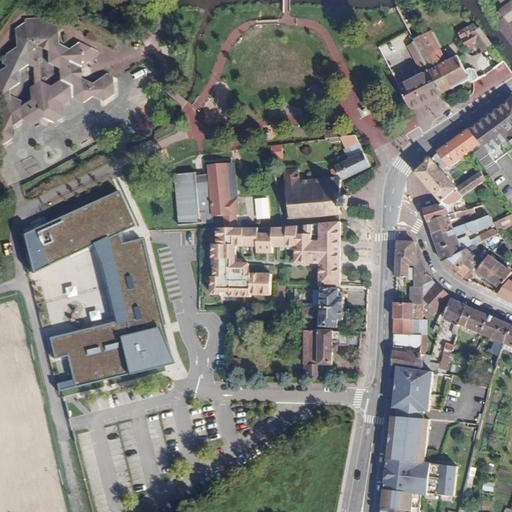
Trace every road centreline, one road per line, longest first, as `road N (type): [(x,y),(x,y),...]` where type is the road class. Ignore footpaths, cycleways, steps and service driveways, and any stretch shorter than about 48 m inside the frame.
road 1 (secondary): [(386,209),(383,363),(362,511)]
road 2 (secondary): [(511,85),(403,167),(386,209)]
road 3 (residential): [(511,314),(448,280),(416,225),(386,209)]
